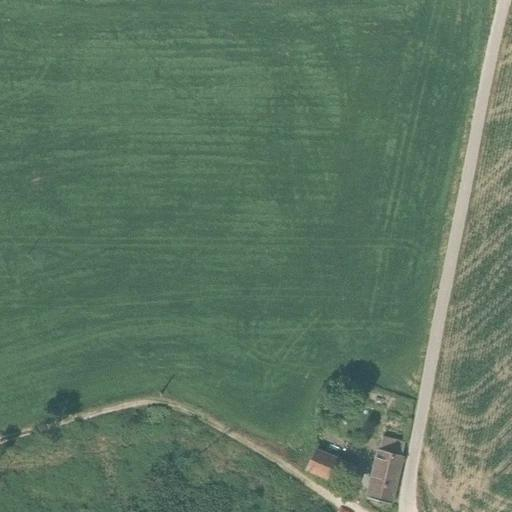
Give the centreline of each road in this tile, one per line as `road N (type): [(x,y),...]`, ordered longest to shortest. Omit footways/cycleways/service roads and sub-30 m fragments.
road 1 (unclassified): [(404,511),(500,0)]
road 2 (track): [(0,438),(108,405),(168,401),(358,511)]
